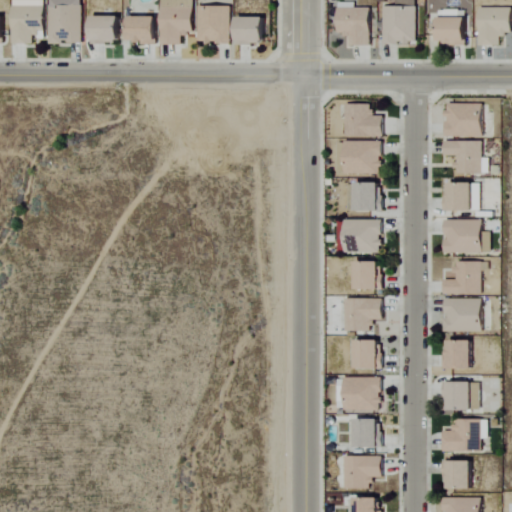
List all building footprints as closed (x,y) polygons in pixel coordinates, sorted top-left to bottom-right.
[(47,40),(46,0),(38,0),(14,1),(15,46),(36,45),(36,40),(47,40)] [(51,0),(52,45),(84,44),(83,0),(51,0)] [(163,0),(163,46),(184,46),(184,35),(196,35),(196,0),(163,0)] [(385,7),(385,45),(418,45),(418,0),(397,0),(398,8),(385,7)] [(357,3),(340,4),(341,36),(351,36),(352,48),(373,47),(372,9),(357,9),(357,3)] [(234,8),(200,7),(200,44),(233,45),(234,8)] [(481,47),(502,47),(503,35),(511,35),(511,8),(482,8),(481,47)] [(470,19),(460,19),(460,11),(441,11),(441,45),(469,46),(470,19)] [(95,45),(123,44),(122,17),(94,18),(95,45)] [(160,18),(132,18),(131,44),(159,45),(160,18)] [(240,44),(268,45),(268,19),(240,18),(240,44)] [(487,105),(449,103),(448,136),(486,137),(487,105)] [(375,104),(347,104),(348,137),(387,136),(386,116),(375,116),(375,104)] [(340,142),(340,174),(385,174),(385,141),(340,142)] [(447,156),(457,156),(458,174),(484,174),(484,141),(447,142),(447,156)] [(475,183),(452,182),(452,195),(448,195),(447,210),(475,211),(475,183)] [(350,210),(385,210),(385,183),(350,183),(350,210)] [(448,253),(493,253),(493,232),(486,232),(486,220),(448,220),(448,253)] [(384,290),(384,261),(359,261),(358,289),(384,290)] [(484,295),(485,262),(458,261),(457,280),(446,280),(446,294),(484,295)] [(348,298),(347,331),(374,332),(375,320),(386,320),(386,299),(348,298)] [(486,299),(448,300),(448,319),(446,319),(446,333),(487,332),(486,299)] [(385,368),(384,340),(358,340),(359,369),(385,368)] [(448,369),(475,368),(474,340),(447,341),(448,369)] [(385,378),(348,377),(347,410),(384,411),(385,378)] [(482,410),(482,383),(447,382),(447,410),(482,410)] [(358,419),(359,448),(385,447),(384,419),(358,419)] [(483,419),(456,420),(457,431),(446,431),(446,452),(483,451),(483,419)] [(386,457),(348,456),(347,489),(372,490),(372,479),(385,479),(386,457)] [(475,489),(476,461),(447,460),(446,489),(475,489)] [(384,511),(385,498),(358,497),(358,511),(384,511)] [(447,511),(485,511),(485,498),(447,498),(447,511)]
